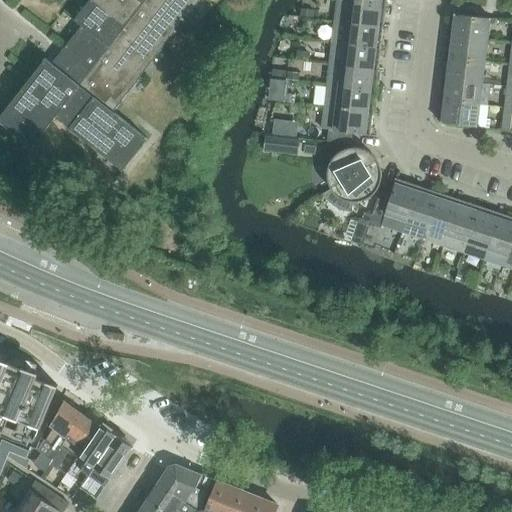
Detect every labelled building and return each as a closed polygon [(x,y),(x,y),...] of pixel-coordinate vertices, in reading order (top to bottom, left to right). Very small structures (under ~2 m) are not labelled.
[(92,0),(77,20),(76,19),(75,20),(82,26),(52,64),(45,59),(44,60),(45,60),(0,117),(0,121),(33,147),(33,146),(56,117),(70,128),(70,129),(123,170),(147,139),(113,112),(201,0),(92,0)] [(337,0),(335,21),(383,27),(386,6),(337,0)] [(453,36),(487,41),(489,20),(490,20),(490,18),(455,14),(455,15),(453,36)] [(335,21),(332,43),(381,49),(383,27),(335,21)] [(450,58),(484,62),(487,41),(453,36),(450,58)] [(330,64),(342,66),(378,70),(381,49),(332,43),(330,64)] [(447,79),(482,83),(484,62),(450,58),(447,79)] [(327,86),(339,87),(376,92),(378,70),(342,66),(330,64),(327,86)] [(447,79),(445,101),(479,105),(482,83),(447,79)] [(327,86),(324,107),(373,113),(376,92),(339,87),(327,86)] [(479,105),(445,101),(442,122),(442,123),(477,127),(477,126),(476,126),(479,105)] [(373,113),(324,107),(322,129),(329,130),(329,129),(334,130),(334,131),(353,133),(369,135),(370,136),(373,113)] [(501,130),(510,131),(511,114),(503,113),(501,130)] [(329,130),(327,142),(351,145),(353,133),(334,131),(334,130),(329,129),(329,130)] [(331,190),(377,160),(374,156),(369,152),(365,150),(360,148),(354,148),(349,148),(344,150),(339,152),(335,156),(332,160),(329,165),(327,175),(329,185),(331,190)] [(331,190),(323,195),(327,200),(331,204),(340,209),(346,211),(352,212),(353,202),(360,202),(365,200),(369,198),(374,194),(377,190),(379,185),(381,180),(382,175),(381,168),(379,165),(377,160),(331,190)] [(402,232),(406,221),(418,186),(396,179),(396,180),(397,180),(391,196),(385,214),(386,214),(384,219),(382,226),(402,232)] [(423,239),(427,228),(438,193),(418,186),(406,221),(402,232),(423,239)] [(380,192),(373,215),(384,219),(386,214),(385,214),(391,196),(380,192)] [(423,239),(443,246),(447,235),(459,200),(438,193),(427,228),(423,239)] [(443,246),(464,253),(479,206),(459,200),(447,235),(443,246)] [(484,260),(485,259),(488,248),(500,213),(479,206),(464,253),(484,260)] [(511,267),(511,217),(500,213),(488,248),(485,259),(511,267)] [(0,475),(8,456),(10,452),(27,458),(31,447),(39,429),(40,429),(58,386),(37,377),(39,373),(8,360),(8,361),(0,357),(0,475)] [(48,466),(53,457),(82,414),(73,408),(73,406),(69,403),(67,403),(65,402),(51,427),(53,430),(46,441),(53,446),(46,456),(41,453),(34,464),(45,472),(48,466)] [(69,450),(78,457),(99,426),(97,425),(98,422),(93,419),(91,420),(82,414),(53,457),(48,466),(56,470),(61,460),(62,461),(68,451),(69,452),(69,450)] [(117,435),(103,425),(100,424),(99,426),(78,457),(68,471),(78,478),(74,484),(80,488),(80,487),(84,481),(85,482),(117,435)] [(133,447),(123,440),(117,435),(85,482),(84,481),(80,487),(97,499),(133,447)] [(10,452),(8,456),(26,469),(30,460),(27,458),(10,452)] [(169,466),(158,483),(175,494),(179,488),(205,498),(213,479),(176,464),(169,466)] [(229,511),(238,489),(219,482),(206,511),(229,511)] [(158,483),(147,500),(165,511),(174,511),(183,500),(175,494),(158,483)] [(63,511),(69,504),(54,494),(39,484),(31,497),(21,511),(63,511)] [(229,511),(250,511),(257,497),(238,489),(229,511)] [(251,511),(273,511),(276,505),(257,497),(251,511)] [(138,511),(165,511),(147,500),(138,511)]
